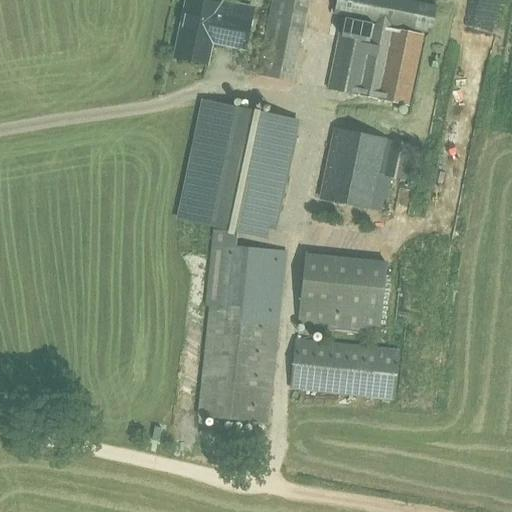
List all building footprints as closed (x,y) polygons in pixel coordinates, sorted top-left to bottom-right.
[(218,12),(219,6),(192,0),(186,0),(175,57),(207,63),(211,42),(244,49),(250,19),(218,12)] [(273,0),(258,75),(292,82),(309,0),(273,0)] [(436,6),(406,0),(337,0),(334,14),(431,33),(436,6)] [(424,35),(342,19),(338,37),(327,89),(410,106),(424,35)] [(291,121),(235,109),(213,104),(188,222),(212,227),(234,232),(266,238),(291,121)] [(387,139),(335,129),(319,199),(372,211),(387,139)] [(412,144),(388,140),(380,175),(404,179),(412,144)] [(197,416),(266,424),(277,319),(279,319),(286,253),(234,246),(234,232),(212,227),(204,305),(210,306),(197,416)] [(296,341),(290,389),(392,400),(397,352),(296,341)]
